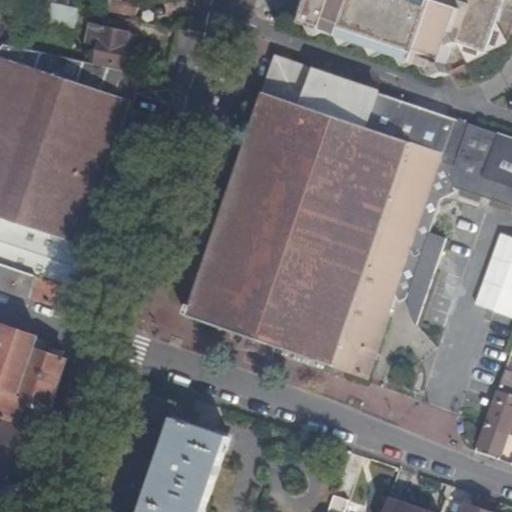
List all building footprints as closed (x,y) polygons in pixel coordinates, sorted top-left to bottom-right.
[(138,17),(139,3),(114,0),(110,0),(109,14),(138,17)] [(313,0),(306,19),(315,22),(319,32),(329,27),(345,33),(349,43),(359,38),(375,44),(380,54),(388,49),(406,55),(410,65),(419,60),(426,62),(431,72),(441,75),(451,71),(447,62),(453,45),(461,41),(471,60),(509,43),(502,29),(499,24),(507,0),(313,0)] [(77,26),(81,10),(46,2),(43,18),(77,26)] [(130,46),(132,36),(92,27),(88,43),(101,45),(97,63),(131,70),(135,47),(130,46)] [(0,217),(85,247),(86,245),(134,104),(144,75),(5,45),(0,50),(0,217)] [(410,243),(412,244),(440,160),(455,165),(450,178),(455,187),(511,206),(511,136),(452,116),(381,92),(380,91),(375,89),(278,58),(194,307),(190,306),(187,316),(189,316),(189,318),(334,365),(335,363),(364,372),(369,373),(409,254),(406,253),(405,257),(372,246),(378,227),(411,238),(410,243)] [(35,298),(85,315),(106,252),(86,245),(85,247),(85,248),(0,219),(0,289),(34,301),(35,298)] [(409,254),(412,244),(410,243),(411,238),(378,227),(372,246),(405,257),(406,253),(409,254)] [(432,288),(445,238),(431,234),(417,292),(425,294),(427,286),(432,288)] [(0,388),(30,399),(53,408),(69,362),(50,355),(54,345),(0,326),(0,388)] [(511,361),(510,361),(495,402),(498,403),(482,447),(502,453),(511,427),(511,388),(511,387),(511,361)] [(0,416),(21,424),(30,399),(0,388),(0,416)] [(36,457),(45,433),(21,425),(21,424),(0,416),(0,437),(1,438),(0,442),(0,443),(18,450),(36,457)] [(171,432),(227,452),(232,438),(176,419),(171,432)] [(148,503),(174,511),(206,511),(227,452),(171,432),(148,503)] [(0,443),(0,486),(4,488),(18,450),(0,443)] [(345,511),(350,500),(335,495),(329,511),(345,511)] [(391,500),(386,511),(406,511),(409,506),(391,500)] [(174,511),(148,503),(144,511),(174,511)]
